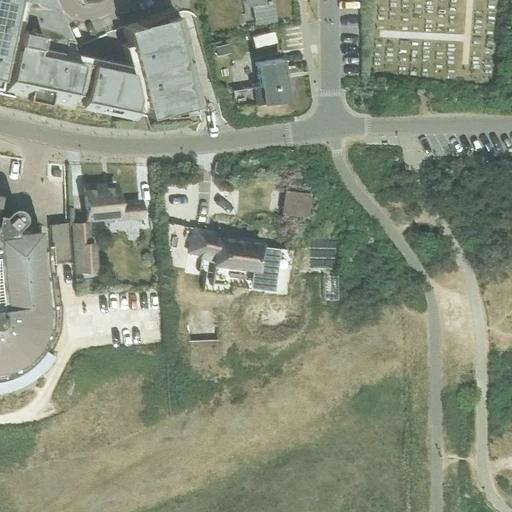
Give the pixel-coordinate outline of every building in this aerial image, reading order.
[(70,48),(48,0),(0,0),(0,88),(20,92),(20,95),(38,100),(39,96),(62,101),(62,103),(76,105),(76,104),(90,107),(90,109),(114,114),(116,103),(127,106),(126,110),(135,112),(135,109),(141,108),(143,115),(194,101),(170,13),(119,27),(124,43),(118,45),(124,69),(67,58),(70,48)] [(240,0),(241,3),(250,2),(254,22),(272,19),(268,0),(240,0)] [(254,62),(258,86),(250,88),(253,105),(260,103),(284,100),(279,59),(254,62)] [(113,215),(114,216),(138,214),(137,201),(114,202),(112,184),(82,186),(84,217),(113,215)] [(0,387),(13,384),(27,377),(39,366),(48,354),(31,344),(39,325),(40,308),(32,237),(19,239),(18,232),(13,224),(13,220),(14,218),(15,215),(16,213),(15,210),(15,208),(13,206),(11,204),(9,203),(6,203),(4,203),(1,204),(0,205),(0,387)] [(91,243),(86,244),(84,222),(71,223),(75,271),(93,270),(91,243)] [(53,263),(69,261),(66,223),(47,225),(49,245),(52,245),(53,263)] [(192,227),(187,251),(200,254),(202,252),(212,254),(211,262),(253,268),(250,287),(274,290),(279,248),(258,245),(258,243),(214,236),(214,232),(192,227)]
